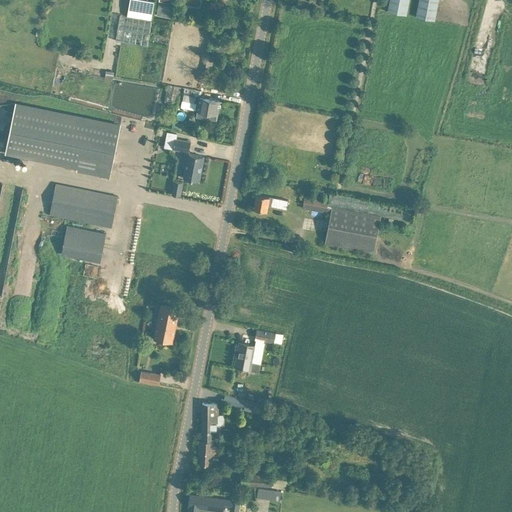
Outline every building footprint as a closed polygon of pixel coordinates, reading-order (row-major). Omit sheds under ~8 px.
[(407,15),(409,0),(389,0),(388,12),(407,15)] [(435,20),(438,0),(419,0),(416,17),(435,20)] [(168,85),(164,103),(170,104),(171,104),(174,86),(168,85)] [(198,91),(185,88),(182,101),(195,103),(198,91)] [(200,96),(196,114),(217,118),(220,100),(200,96)] [(110,179),(121,124),(16,102),(5,154),(77,169),(76,172),(110,179)] [(191,142),(181,140),(177,139),(178,133),(167,132),(165,147),(186,151),(183,165),(186,166),(183,178),(199,181),(204,156),(189,154),(191,142)] [(172,195),(180,196),(183,183),(175,181),(172,195)] [(111,228),(118,196),(56,183),(50,215),(111,228)] [(265,184),(264,195),(276,196),(278,185),(265,184)] [(411,207),(331,192),(328,205),(408,220),(411,207)] [(257,194),(254,209),(266,211),(267,205),(274,206),(287,209),(288,200),(282,199),(257,194)] [(325,244),(334,246),(374,253),(381,216),(328,205),(329,201),(305,196),(303,208),(330,213),(325,244)] [(61,254),(87,259),(100,262),(106,233),(67,225),(61,254)] [(154,324),(157,325),(154,339),(172,342),(179,308),(161,305),(157,322),(154,321),(154,324)] [(255,339),(274,343),(276,333),(257,329),(255,339)] [(241,369),(250,371),(255,346),(239,343),(236,357),(238,357),(236,366),(235,366),(234,367),(241,368),(241,369)] [(166,374),(168,364),(148,360),(146,370),(166,374)] [(159,385),(161,374),(141,371),(139,382),(159,385)] [(226,395),(223,402),(245,409),(247,401),(226,395)] [(202,403),(202,432),(213,432),(224,432),(224,415),(217,414),(217,403),(202,403)] [(213,440),(213,432),(202,432),(202,440),(199,440),(198,463),(208,463),(219,464),(220,441),(213,440)] [(243,472),(241,485),(251,486),(251,485),(255,486),(283,489),(286,489),(286,480),(284,480),(272,479),(272,475),(243,472)] [(258,488),(257,497),(274,499),(276,490),(258,488)] [(189,506),(188,511),(198,511),(199,508),(223,511),(223,506),(231,507),(230,508),(230,510),(238,511),(239,502),(245,503),(246,497),(240,497),(232,496),(232,500),(200,496),(191,494),(189,506)] [(268,511),(269,511),(278,511),(279,503),(269,501),(268,511)]
